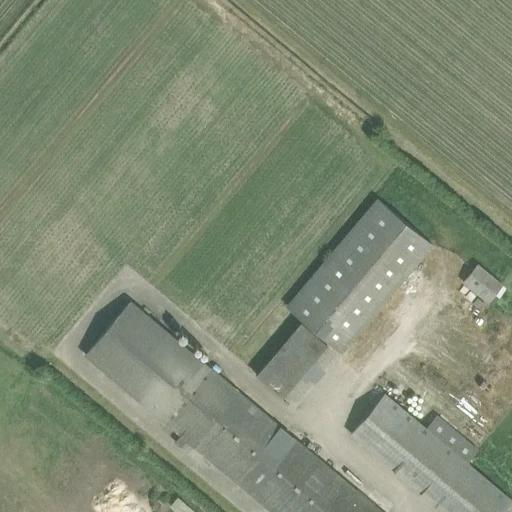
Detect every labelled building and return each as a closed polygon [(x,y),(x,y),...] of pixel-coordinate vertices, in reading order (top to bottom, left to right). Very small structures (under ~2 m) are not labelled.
[(378,198),(288,305),(341,350),(431,243),(378,198)] [(463,279),(488,300),(502,283),(478,263),(463,279)] [(382,511),(208,365),(131,299),(85,353),(273,511),(382,511)] [(368,325),(348,350),(358,358),(378,333),(368,325)] [(384,391),(349,432),(444,511),(499,511),(510,499),(466,462),(478,449),(436,414),(425,426),(384,391)]
